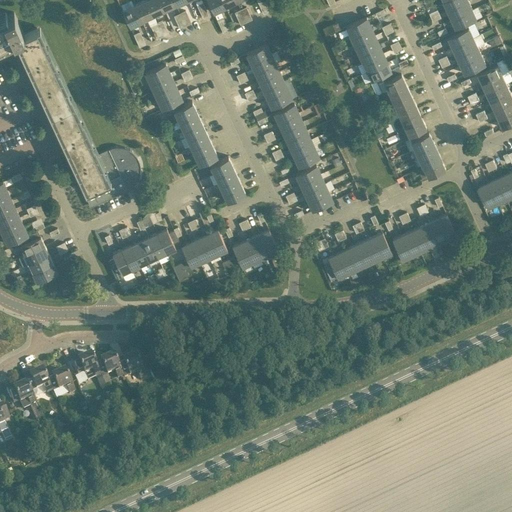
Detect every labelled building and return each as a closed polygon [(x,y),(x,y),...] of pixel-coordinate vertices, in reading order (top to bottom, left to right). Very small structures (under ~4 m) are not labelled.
[(146,0),(143,0),(134,4),(142,20),(153,15),(146,0)] [(160,0),(146,0),(153,15),(165,9),(160,0)] [(160,0),(165,9),(176,4),(174,0),(160,0)] [(208,0),(214,11),(225,6),(222,0),(208,0)] [(269,10),(264,0),(259,0),(258,1),(264,13),(269,10)] [(467,0),(444,0),(449,9),(467,0)] [(467,0),(449,9),(453,18),(473,8),(469,0),(467,0)] [(209,14),(203,2),(197,4),(203,17),(209,14)] [(130,26),(142,20),(134,4),(123,10),(130,26)] [(246,6),(241,9),(246,21),(252,18),(246,6)] [(473,8),(453,18),(457,27),(477,17),(473,8)] [(241,24),(246,21),(241,9),(235,11),(241,24)] [(186,10),(180,12),(186,25),(191,22),(186,10)] [(180,27),(186,25),(180,12),(174,15),(180,27)] [(15,37),(86,189),(111,178),(99,152),(40,25),(24,33),(16,16),(6,20),(3,13),(0,13),(0,40),(12,35),(14,38),(15,37)] [(366,16),(346,25),(350,34),(371,25),(366,16)] [(217,19),(223,32),(229,29),(223,17),(217,19)] [(163,20),(157,23),(163,35),(169,33),(163,20)] [(157,38),(163,35),(157,23),(151,26),(157,38)] [(350,34),(355,43),(375,34),(371,25),(350,34)] [(449,36),(454,45),(474,36),(470,27),(449,36)] [(140,31),(134,34),(140,46),(145,43),(140,31)] [(359,52),(379,43),(375,34),(355,43),(359,52)] [(498,44),(503,42),(500,35),(495,38),(497,44),(498,44)] [(454,45),(458,54),(479,45),(474,36),(454,45)] [(247,52),(251,61),(271,52),(267,43),(247,52)] [(363,61),(383,52),(379,43),(359,52),(363,61)] [(458,54),(462,63),(483,54),(479,45),(458,54)] [(179,48),(173,51),(175,57),(182,54),(179,48)] [(251,61),(255,70),(275,61),(271,52),(251,61)] [(387,61),(383,52),(363,61),(367,70),(387,61)] [(487,63),(483,54),(462,63),(466,73),(487,63)] [(275,61),(255,70),(259,79),(279,70),(275,61)] [(392,70),(387,61),(367,70),(371,79),(375,78),(392,70)] [(149,80),(170,71),(166,62),(145,71),(149,80)] [(499,63),(478,73),(483,82),(503,73),(499,63)] [(392,70),(375,78),(382,91),(381,92),(406,81),(399,67),(392,70)] [(284,79),(279,70),(259,79),(263,88),(284,79)] [(154,90),(174,80),(170,71),(149,80),(154,90)] [(487,91),(507,82),(503,73),(483,82),(487,91)] [(263,88),(268,97),(288,88),(284,79),(263,88)] [(158,99),(178,90),(174,80),(154,90),(158,99)] [(381,92),(385,101),(410,89),(406,81),(381,92)] [(511,90),(507,82),(487,91),(491,100),(511,90)] [(288,88),(268,97),(272,106),(292,97),(288,88)] [(316,98),(312,88),(308,90),(312,97),(313,100),(316,98)] [(410,89),(385,101),(392,98),(396,106),(414,98),(410,89)] [(178,90),(158,99),(162,108),(182,99),(178,90)] [(511,92),(511,90),(491,100),(495,109),(511,100),(511,92)] [(391,109),(395,118),(418,107),(414,98),(396,106),(396,107),(391,109)] [(175,108),(179,117),(196,109),(192,100),(175,108)] [(499,118),(511,111),(511,100),(495,109),(499,118)] [(274,111),(278,120),(299,111),(294,102),(274,111)] [(395,128),(395,129),(422,116),(418,107),(395,118),(393,119),(396,128),(395,128)] [(255,114),(256,117),(259,123),(267,120),(265,116),(269,114),(268,111),(267,108),(263,110),(255,114)] [(196,109),(179,117),(183,126),(201,118),(196,109)] [(299,111),(278,120),(282,129),(303,120),(299,111)] [(511,123),(511,111),(499,118),(504,127),(511,123)] [(422,116),(395,129),(399,138),(426,125),(422,116)] [(183,126),(187,135),(205,127),(201,118),(183,126)] [(380,125),(377,119),(371,122),(373,128),(380,125)] [(282,129),(287,138),(307,129),(303,120),(282,129)] [(187,135),(191,144),(209,136),(205,127),(187,135)] [(382,128),(375,131),(378,136),(384,133),(382,128)] [(287,138),(291,147),(311,138),(307,129),(287,138)] [(415,147),(433,139),(429,130),(411,138),(415,147)] [(196,153),(213,145),(209,136),(191,144),(196,153)] [(311,138),(291,147),(295,156),(315,147),(311,138)] [(433,139),(415,147),(419,157),(437,148),(433,139)] [(109,147),(99,152),(111,178),(86,189),(84,191),(91,205),(128,188),(131,186),(134,184),(136,182),(138,179),(140,173),(141,166),(140,163),(139,158),(136,153),(131,149),(126,147),(121,145),(114,146),(109,147)] [(196,153),(200,162),(217,154),(213,145),(196,153)] [(315,147),(295,156),(299,165),(320,156),(315,147)] [(437,148),(419,157),(424,166),(441,158),(437,148)] [(211,163),(215,172),(233,164),(228,155),(211,163)] [(441,158),(424,166),(428,175),(446,167),(441,158)] [(300,182),(320,172),(316,163),(296,173),(300,182)] [(237,173),(233,164),(215,172),(219,181),(237,173)] [(320,172),(300,182),(304,191),(325,181),(320,172)] [(219,181),(223,190),(241,182),(237,173),(219,181)] [(507,197),(511,194),(511,184),(507,173),(497,177),(507,197)] [(497,177),(488,181),(498,202),(507,197),(497,177)] [(325,181),(304,191),(309,200),(329,190),(325,181)] [(489,206),(498,202),(488,181),(479,186),(489,206)] [(228,199),(245,191),(241,182),(223,190),(228,199)] [(0,202),(11,198),(7,189),(0,192),(0,202)] [(333,200),(329,190),(309,200),(313,209),(333,200)] [(0,213),(15,207),(11,198),(0,202),(0,213)] [(15,207),(0,213),(0,224),(20,216),(15,207)] [(154,212),(158,221),(163,219),(159,210),(154,212)] [(447,213),(446,213),(438,217),(447,237),(456,233),(447,213)] [(0,224),(0,226),(4,234),(24,225),(20,216),(0,224)] [(145,227),(149,225),(145,217),(144,218),(141,219),(145,227)] [(438,241),(447,237),(438,217),(429,221),(438,241)] [(144,227),(145,227),(141,219),(136,221),(141,231),(145,229),(144,227)] [(429,246),(438,241),(429,221),(420,225),(429,246)] [(28,234),(24,225),(4,234),(8,243),(28,234)] [(420,250),(429,246),(420,225),(411,230),(420,250)] [(182,244),(178,235),(175,229),(169,232),(167,227),(157,232),(167,252),(176,247),(182,245),(181,245),(182,244)] [(209,232),(218,252),(227,248),(218,228),(209,232)] [(269,228),(260,232),(269,253),(278,248),(269,228)] [(411,254),(420,250),(411,230),(402,234),(411,254)] [(382,231),(373,235),(383,255),(392,251),(382,231)] [(170,258),(167,252),(157,232),(148,236),(158,256),(161,262),(170,258)] [(209,256),(218,252),(209,232),(200,236),(209,256)] [(260,257),(269,253),(260,232),(251,237),(260,257)] [(402,258),(411,254),(402,234),(393,238),(402,258)] [(20,244),(25,253),(45,244),(41,235),(20,244)] [(374,259),(383,255),(373,235),(364,239),(374,259)] [(149,260),(158,256),(148,236),(140,240),(149,260)] [(200,261),(209,256),(200,236),(191,240),(200,261)] [(251,237),(242,241),(251,261),(260,257),(251,237)] [(364,239),(355,243),(365,263),(374,259),(364,239)] [(140,240),(131,244),(140,264),(149,260),(140,240)] [(191,240),(182,244),(181,245),(182,245),(188,259),(191,265),(200,261),(191,240)] [(233,245),(238,257),(240,261),(242,265),(251,261),(242,241),(233,245)] [(365,263),(355,243),(346,247),(356,267),(365,263)] [(23,265),(29,262),(49,253),(45,244),(25,253),(19,256),(23,265)] [(131,268),(140,264),(131,244),(122,248),(131,268)] [(347,272),(356,267),(346,247),(337,252),(347,272)] [(124,277),(122,272),(131,268),(122,248),(113,252),(115,257),(108,260),(118,280),(124,277)] [(338,276),(347,272),(337,252),(328,256),(331,261),(325,264),(324,263),(324,264),(331,279),(332,279),(331,278),(337,275),(338,276)] [(29,262),(33,271),(53,262),(49,253),(29,262)] [(235,258),(234,256),(222,262),(225,268),(237,263),(235,258)] [(58,271),(53,262),(33,271),(37,281),(58,271)] [(155,272),(158,278),(166,274),(162,266),(158,268),(159,270),(155,272)] [(190,275),(189,273),(187,267),(176,272),(179,279),(190,275)] [(15,271),(8,274),(11,281),(18,278),(17,276),(15,271)] [(156,279),(153,273),(147,276),(150,282),(156,279)] [(83,355),(80,356),(71,360),(76,369),(78,375),(84,372),(84,373),(88,382),(96,378),(101,387),(105,385),(104,382),(101,376),(94,361),(91,354),(84,357),(83,355)] [(118,379),(121,377),(123,376),(116,362),(117,361),(114,354),(103,359),(102,357),(94,361),(101,376),(107,374),(108,375),(114,372),(118,379)] [(116,362),(123,376),(128,374),(129,375),(136,372),(139,379),(145,376),(140,364),(136,355),(125,360),(124,358),(117,361),(116,362)] [(53,391),(46,376),(43,369),(35,373),(34,371),(31,372),(23,376),(26,383),(27,382),(31,391),(31,392),(44,387),(46,393),(47,394),(48,393),(53,391)] [(53,373),(52,373),(46,376),(53,391),(65,386),(69,394),(69,395),(75,392),(69,379),(65,370),(54,375),(53,373)] [(18,383),(15,385),(7,389),(11,398),(13,403),(19,400),(20,402),(24,410),(37,404),(34,398),(31,392),(31,391),(27,382),(26,383),(19,386),(18,383)] [(89,402),(94,413),(107,408),(102,396),(89,402)] [(83,409),(87,407),(83,400),(79,403),(82,410),(83,409)] [(0,432),(7,429),(4,422),(5,422),(4,420),(9,417),(7,413),(3,404),(0,404),(0,432)] [(68,426),(61,429),(65,437),(71,434),(68,426)] [(32,458),(25,453),(21,460),(28,464),(32,458)]
